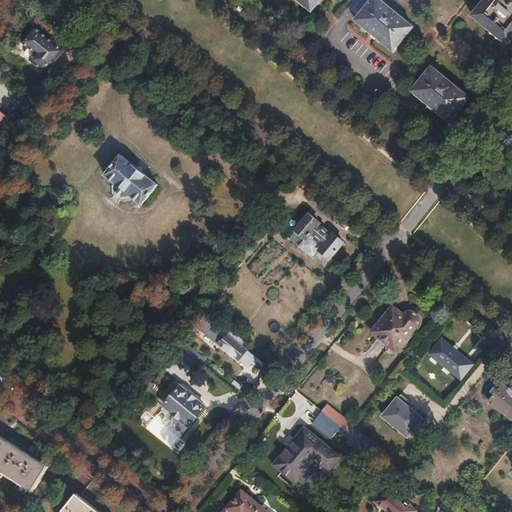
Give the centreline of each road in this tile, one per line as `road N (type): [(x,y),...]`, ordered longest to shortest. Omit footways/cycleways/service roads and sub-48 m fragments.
road 1 (residential): [(92,0),(394,245)]
road 2 (residential): [(171,511),(394,245)]
road 3 (residential): [(445,181),(219,0)]
road 4 (residential): [(0,386),(153,511)]
road 5 (residential): [(394,245),(511,341)]
